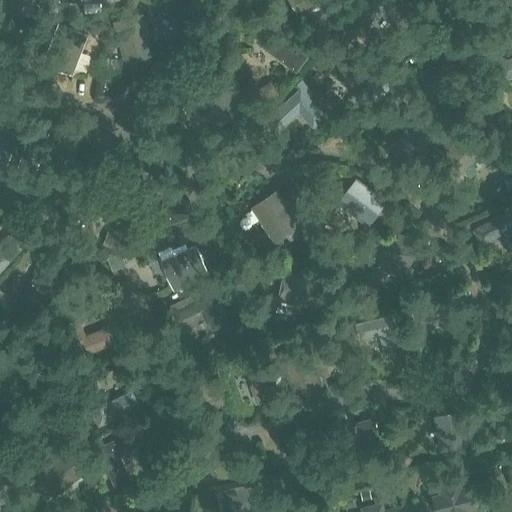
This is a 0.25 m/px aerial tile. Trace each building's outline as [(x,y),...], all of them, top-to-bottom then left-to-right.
[(0,0),(0,6),(29,13),(31,2),(26,1),(26,0),(0,0)] [(75,20),(77,1),(70,0),(61,0),(60,18),(75,20)] [(289,0),(299,14),(320,0),(289,0)] [(398,19),(408,6),(400,0),(369,0),(356,16),(369,27),(384,8),(398,19)] [(418,0),(424,13),(438,8),(434,0),(418,0)] [(140,13),(120,18),(130,58),(151,52),(140,13)] [(73,75),(88,34),(57,22),(42,63),(73,75)] [(308,55),(267,25),(255,41),(296,71),(308,55)] [(487,85),(511,74),(511,57),(496,64),(488,44),(473,50),(487,85)] [(373,79),(358,94),(370,106),(396,79),(371,54),(359,66),(373,79)] [(456,93),(470,89),(459,57),(421,70),(425,84),(450,76),(456,93)] [(214,78),(192,98),(217,126),(241,104),(225,87),(223,88),(214,78)] [(300,87),(267,118),(278,130),(299,111),(313,126),(326,115),(300,87)] [(415,119),(401,134),(413,146),(439,119),(414,94),(402,106),(415,119)] [(34,119),(18,167),(35,173),(51,124),(34,119)] [(460,173),(492,147),(474,124),(442,150),(460,173)] [(0,168),(3,169),(16,135),(0,129),(0,168)] [(140,169),(126,173),(130,189),(145,184),(140,169)] [(109,179),(91,188),(111,229),(128,220),(109,179)] [(367,226),(386,201),(356,180),(338,205),(367,226)] [(273,241),(299,223),(275,190),(250,207),(273,241)] [(191,195),(139,214),(145,232),(198,213),(191,195)] [(511,207),(472,229),(482,246),(511,229),(511,207)] [(189,219),(174,225),(181,241),(196,234),(189,219)] [(314,227),(304,231),(313,253),(323,249),(314,227)] [(396,238),(383,235),(377,264),(415,270),(422,238),(397,232),(396,238)] [(12,235),(0,247),(0,273),(25,247),(12,235)] [(173,289),(206,274),(193,246),(161,261),(173,289)] [(66,282),(39,266),(22,295),(49,311),(66,282)] [(326,278),(283,268),(276,298),(319,308),(326,278)] [(0,302),(1,303),(9,291),(0,285),(0,302)] [(211,329),(226,322),(209,286),(169,306),(176,320),(201,308),(211,329)] [(446,334),(460,329),(450,298),(411,311),(416,325),(440,317),(446,334)] [(392,314),(356,323),(360,339),(380,334),(386,357),(402,354),(392,314)] [(74,358),(112,342),(106,327),(83,336),(77,319),(61,325),(74,358)] [(292,393),(320,383),(307,345),(279,355),(292,393)] [(258,351),(242,356),(256,402),(273,396),(258,351)] [(0,369),(0,406),(31,394),(18,362),(0,369)] [(217,374),(196,381),(201,397),(203,397),(222,391),(223,390),(217,374)] [(97,425),(137,405),(130,390),(105,403),(95,382),(80,389),(97,425)] [(511,436),(511,389),(502,392),(509,419),(489,424),(493,441),(511,436)] [(466,411),(439,415),(445,451),(472,446),(466,411)] [(372,419),(340,428),(352,471),(384,463),(372,419)] [(130,432),(95,449),(114,488),(131,480),(120,457),(138,448),(130,432)] [(316,444),(296,448),(306,493),(325,489),(316,444)] [(52,496),(84,471),(66,448),(34,473),(52,496)] [(0,503),(14,494),(0,474),(0,503)] [(440,495),(430,497),(434,511),(466,511),(466,510),(476,507),(470,486),(460,489),(457,479),(437,484),(440,495)] [(225,511),(252,511),(270,509),(265,480),(221,488),(225,511)] [(364,511),(396,511),(395,508),(385,510),(382,500),(363,506),(364,511)]
